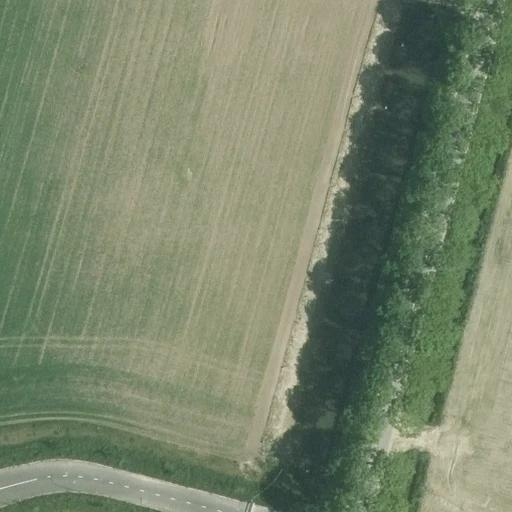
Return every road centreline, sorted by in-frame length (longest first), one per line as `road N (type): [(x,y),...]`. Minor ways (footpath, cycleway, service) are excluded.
road 1 (unclassified): [(359,511),(491,0)]
road 2 (unclassified): [(211,511),(81,477),(0,490)]
